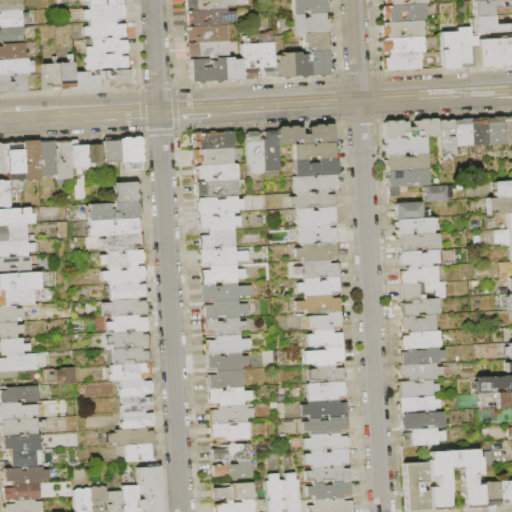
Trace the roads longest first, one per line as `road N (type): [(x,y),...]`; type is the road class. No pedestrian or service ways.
road 1 (residential): [(358,112),(380,511)]
road 2 (residential): [(159,122),(180,511)]
road 3 (tertiary): [(159,122),(358,112)]
road 4 (tertiary): [(0,127),(159,122)]
road 5 (tertiary): [(511,77),(357,87)]
road 6 (tertiary): [(358,112),(511,102)]
road 7 (tertiary): [(297,90),(157,97)]
road 8 (tertiary): [(140,98),(0,102)]
